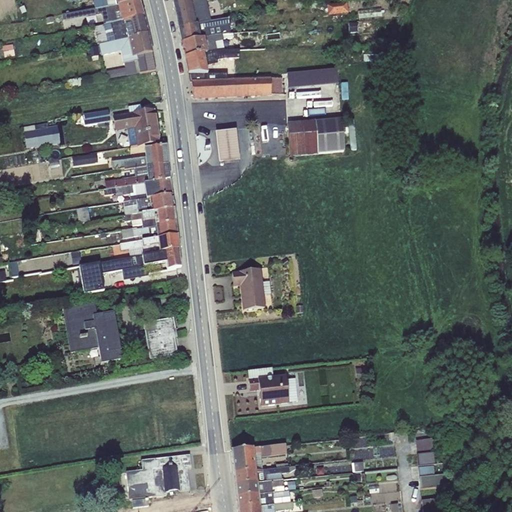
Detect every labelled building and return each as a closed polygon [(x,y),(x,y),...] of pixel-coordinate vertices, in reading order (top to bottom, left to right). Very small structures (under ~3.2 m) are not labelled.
[(95,9),(140,1),(139,0),(68,0),(69,0),(95,0),(93,0),(95,9)] [(190,0),(175,0),(172,1),(175,15),(193,11),(190,0)] [(210,22),(205,0),(190,0),(193,11),(175,15),(178,29),(194,25),(210,22)] [(103,24),(144,16),(143,15),(140,1),(95,9),(62,15),(63,22),(101,15),(103,24)] [(347,3),(327,5),(328,16),(349,14),(347,3)] [(99,44),(148,34),(144,16),(103,24),(104,26),(94,28),(97,44),(99,44)] [(194,25),(178,29),(181,43),(209,38),(208,30),(230,27),(229,19),(210,22),(194,25)] [(357,23),(349,23),(349,33),(357,33),(357,23)] [(136,57),(152,53),(148,34),(99,44),(101,57),(120,52),(123,64),(137,61),(136,57)] [(209,38),(181,43),(182,45),(184,48),(183,50),(184,58),(216,51),(224,51),(222,41),(223,41),(223,40),(233,39),(233,34),(232,34),(209,38)] [(12,45),(2,47),(4,58),(15,56),(12,45)] [(98,47),(88,49),(89,59),(100,57),(98,47)] [(216,51),(184,58),(190,83),(191,83),(228,81),(227,74),(207,74),(206,67),(218,64),(217,61),(225,59),(240,59),(239,51),(224,51),(216,51)] [(107,79),(155,71),(152,53),(136,57),(137,61),(123,64),(124,69),(106,72),(107,79)] [(337,70),(287,74),(288,89),(338,84),(337,70)] [(228,81),(191,83),(193,99),(271,96),(271,95),(282,95),(282,79),(228,81)] [(140,105),(128,108),(129,115),(141,113),(140,105)] [(127,130),(130,148),(159,143),(154,111),(141,113),(129,115),(110,117),(109,111),(84,115),(86,125),(112,120),(114,132),(127,130)] [(341,120),(287,124),(290,157),(344,153),(341,120)] [(46,125),(23,128),(26,149),(53,145),(60,144),(57,125),(50,126),(50,129),(47,129),(46,125)] [(236,133),(215,135),(218,165),(239,163),(236,133)] [(134,170),(167,165),(165,146),(143,148),(145,158),(111,162),(112,171),(123,170),(123,171),(134,170)] [(97,155),(72,158),(73,167),(98,164),(97,155)] [(58,162),(49,164),(50,171),(60,170),(58,162)] [(106,190),(169,180),(167,165),(134,170),(135,177),(114,181),(113,180),(104,182),(106,190)] [(124,203),(172,195),(169,180),(106,190),(103,191),(104,197),(116,195),(116,197),(123,196),(130,195),(130,198),(123,199),(124,203)] [(124,217),(174,209),(172,195),(124,203),(123,203),(124,217)] [(88,208),(76,210),(78,224),(90,222),(88,208)] [(155,226),(175,222),(174,209),(124,217),(124,223),(131,222),(131,229),(143,227),(143,229),(155,227),(155,226)] [(142,242),(177,236),(175,222),(155,226),(155,227),(143,229),(143,227),(131,229),(121,231),(122,239),(141,236),(142,242)] [(39,231),(28,232),(30,243),(41,241),(39,231)] [(130,258),(178,250),(177,236),(142,242),(119,245),(121,252),(129,250),(130,258)] [(130,258),(78,266),(84,295),(104,292),(101,276),(122,272),(124,282),(148,277),(147,269),(167,265),(167,271),(176,269),(174,257),(179,257),(178,250),(130,258)] [(71,254),(73,266),(81,264),(79,252),(71,254)] [(16,262),(9,263),(11,277),(18,276),(16,262)] [(261,271),(232,274),(233,287),(241,286),(244,310),(265,308),(264,296),(270,295),(269,282),(262,283),(261,271)] [(94,304),(62,310),(70,354),(98,349),(100,357),(94,358),(95,365),(121,361),(120,351),(121,351),(114,313),(113,313),(113,312),(96,315),(94,304)] [(173,318),(143,323),(149,360),(177,355),(173,330),(175,329),(173,318)] [(365,368),(355,369),(357,380),(366,380),(365,368)] [(272,369),(248,372),(249,381),(248,381),(249,392),(259,391),(260,407),(289,404),(288,403),(298,402),(295,380),(286,381),(286,376),(273,378),(272,369)] [(432,439),(415,441),(416,454),(433,452),(432,439)] [(285,445),(231,451),(234,474),(263,471),(261,458),(269,457),(286,456),(285,445)] [(433,452),(416,454),(418,467),(433,465),(434,465),(433,452)] [(189,456),(141,461),(142,471),(120,473),(123,501),(166,496),(166,493),(189,491),(187,470),(191,469),(189,456)] [(351,464),(352,473),(363,472),(362,463),(351,464)] [(433,465),(418,467),(419,478),(434,476),(433,465)] [(263,471),(234,474),(235,486),(281,481),(281,475),(290,474),(295,470),(295,468),(288,468),(276,470),(263,471)] [(434,476),(419,478),(420,489),(448,486),(448,483),(458,482),(457,474),(434,476)] [(283,481),(281,481),(235,486),(237,498),(284,493),(283,481)] [(295,482),(287,483),(287,491),(296,490),(295,482)] [(378,486),(369,487),(370,494),(379,493),(378,486)] [(288,492),(284,493),(237,498),(238,509),(274,505),(290,504),(288,492)] [(444,499),(421,500),(422,509),(441,508),(445,507),(444,499)] [(290,504),(274,505),(275,511),(293,509),(293,503),(290,504)]
